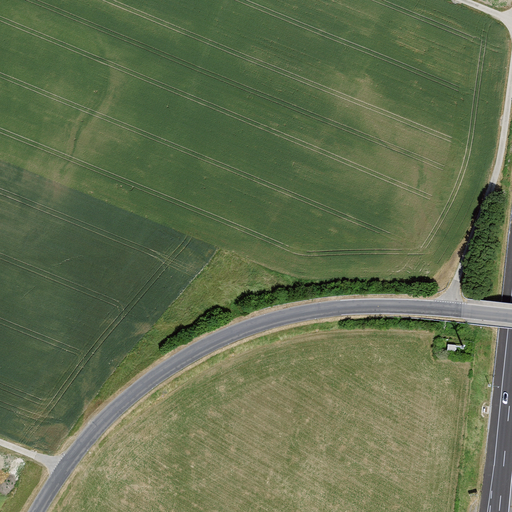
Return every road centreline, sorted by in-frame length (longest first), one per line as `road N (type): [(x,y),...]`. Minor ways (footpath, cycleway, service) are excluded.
road 1 (tertiary): [(463,310),(322,309),(213,342),(101,423),(37,511)]
road 2 (track): [(446,309),(496,173),(511,67)]
road 3 (motorway): [(511,381),(499,511)]
